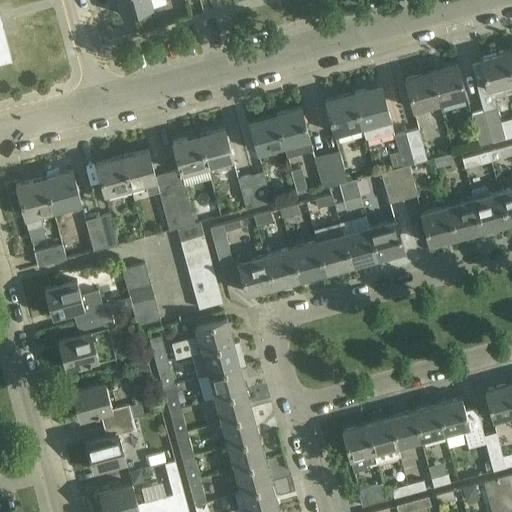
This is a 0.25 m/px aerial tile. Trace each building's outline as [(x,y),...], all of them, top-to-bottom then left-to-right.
[(160,0),(116,0),(121,16),(153,7),(162,5),(160,0)] [(0,62),(12,60),(0,15),(0,62)] [(511,91),(511,69),(507,51),(480,58),(489,89),(490,88),(492,97),(511,91)] [(466,95),(458,64),(431,71),(440,102),(466,95)] [(440,102),(431,71),(406,78),(414,109),(440,102)] [(394,129),(382,85),(353,93),(363,126),(366,137),(394,129)] [(363,126),(353,93),(325,100),(335,134),(363,126)] [(314,149),(302,107),(276,114),(285,145),(288,156),(314,149)] [(506,138),(511,136),(511,122),(503,125),(498,107),(485,111),(493,142),(506,138)] [(493,142),(485,111),(471,114),(480,145),(493,142)] [(285,145),(276,114),(250,121),(258,152),(285,145)] [(234,159),(225,129),(225,128),(199,135),(207,166),(234,159)] [(428,160),(420,128),(407,131),(415,163),(428,160)] [(415,163),(407,131),(394,135),(403,166),(409,165),(415,163)] [(207,166),(199,135),(173,142),(181,170),(181,173),(182,173),(207,166)] [(511,155),(511,145),(498,149),(501,158),(511,155)] [(156,177),(148,150),(148,149),(122,156),(131,187),(146,183),(149,195),(159,192),(160,192),(156,177)] [(348,181),(340,150),(328,154),(336,184),(340,183),(348,181)] [(336,184),(328,154),(315,157),(323,188),(330,186),(336,184)] [(454,163),(451,154),(434,158),(437,167),(454,163)] [(483,163),(481,154),(464,159),(466,168),(483,163)] [(131,187),(122,156),(97,163),(105,195),(131,187)] [(417,196),(409,165),(403,166),(396,168),(405,199),(417,196)] [(405,199),(396,168),(381,173),(390,203),(405,199)] [(82,203),(72,169),(45,177),(54,210),(82,203)] [(196,224),(187,192),(182,173),(181,173),(181,170),(168,174),(175,196),(184,227),(196,224)] [(273,202),(265,171),(252,175),(261,206),(273,202)] [(184,227),(175,196),(168,174),(156,177),(160,192),(159,192),(169,231),(178,229),(184,227)] [(261,206),(252,175),(239,179),(248,209),(261,206)] [(54,210),(45,177),(16,185),(29,229),(40,226),(37,215),(54,210)] [(361,196),(357,179),(348,181),(340,183),(345,200),(361,196)] [(508,222),(500,191),(486,195),(483,187),(472,190),(474,198),(482,229),(508,222)] [(511,221),(511,187),(500,191),(508,222),(511,221)] [(319,208),(335,203),(333,194),(317,199),(319,208)] [(482,229),(474,198),(447,205),(456,236),(482,229)] [(300,212),(298,203),(281,208),(284,218),(300,212)] [(456,236),(447,205),(421,212),(430,243),(456,236)] [(274,219),(272,210),(255,215),(258,224),(274,219)] [(120,244),(111,214),(99,217),(108,248),(120,244)] [(108,248),(99,217),(86,221),(95,251),(108,248)] [(239,219),(224,224),(211,227),(220,262),(233,259),(226,231),(241,227),(239,219)] [(404,250),(396,219),(369,226),(378,257),(404,250)] [(206,236),(202,222),(196,224),(184,227),(178,229),(182,243),(206,236)] [(378,257),(369,226),(343,233),(351,264),(378,257)] [(351,264),(343,233),(318,240),(326,271),(351,264)] [(209,248),(206,236),(182,243),(185,256),(209,248)] [(326,271),(318,240),(292,247),(301,278),(326,271)] [(66,259),(63,244),(34,252),(38,266),(66,259)] [(301,278),(292,247),(266,254),(274,285),(301,278)] [(213,261),(209,248),(185,256),(188,268),(213,261)] [(274,285),(266,254),(239,262),(247,293),(274,285)] [(216,275),(213,261),(188,268),(192,282),(216,275)] [(146,262),(123,268),(126,280),(149,274),(146,262)] [(152,285),(149,274),(126,280),(129,291),(152,285)] [(220,289),(216,275),(192,282),(196,295),(220,289)] [(44,288),(52,317),(73,311),(76,322),(105,314),(98,290),(81,294),(77,279),(44,288)] [(155,296),(152,285),(129,291),(133,303),(155,296)] [(223,301),(220,289),(196,295),(199,308),(223,301)] [(158,307),(155,296),(133,303),(136,314),(158,307)] [(161,318),(158,307),(136,314),(138,325),(161,318)] [(112,312),(105,314),(76,322),(79,333),(58,338),(66,367),(97,358),(98,360),(116,355),(108,326),(115,324),(112,312)] [(228,318),(197,327),(200,337),(174,344),(178,357),(203,350),(235,342),(228,318)] [(168,359),(162,337),(151,340),(157,363),(168,359)] [(239,340),(235,342),(203,350),(210,374),(241,365),(239,356),(243,354),(239,340)] [(175,384),(168,359),(157,363),(163,387),(175,384)] [(247,389),(241,365),(210,374),(216,397),(247,389)] [(73,391),(80,418),(101,413),(104,425),(134,417),(130,403),(112,408),(105,382),(73,391)] [(511,415),(511,394),(509,383),(485,390),(493,420),(511,415)] [(181,407),(175,384),(163,387),(170,410),(181,407)] [(254,413),(247,389),(216,397),(222,421),(254,413)] [(485,435),(477,405),(465,408),(462,397),(437,404),(445,434),(462,430),(464,434),(465,433),(469,448),(486,444),(487,443),(485,435)] [(445,434),(437,404),(413,410),(421,441),(445,434)] [(188,431),(181,407),(170,410),(176,435),(188,431)] [(421,441),(413,410),(390,416),(398,447),(421,441)] [(260,436),(254,413),(222,421),(229,444),(260,436)] [(400,455),(398,447),(390,416),(366,423),(376,461),(400,455)] [(137,429),(134,417),(104,425),(107,436),(86,442),(94,470),(127,461),(119,433),(137,429)] [(376,461),(366,423),(343,429),(354,471),(370,467),(369,463),(376,461)] [(194,454),(188,431),(176,435),(183,458),(194,454)] [(511,453),(503,456),(496,432),(485,435),(487,443),(486,444),(493,471),(511,465),(511,453)] [(192,441),(196,455),(212,450),(208,436),(192,441)] [(267,460),(260,436),(229,444),(235,468),(267,460)] [(200,478),(194,454),(183,458),(189,481),(200,478)] [(184,511),(189,511),(175,460),(165,462),(173,494),(138,503),(133,483),(100,492),(105,511),(184,511)] [(273,483),(267,460),(235,468),(241,492),(273,483)] [(449,473),(432,478),(435,487),(451,482),(449,473)] [(508,511),(511,511),(511,489),(508,475),(496,479),(505,511),(508,511)] [(207,501),(201,479),(200,478),(189,481),(195,504),(207,501)] [(425,479),(408,484),(411,493),(427,488),(425,479)] [(505,511),(496,479),(484,482),(491,511),(505,511)] [(386,499),(381,482),(358,488),(363,506),(386,499)] [(259,511),(279,507),(273,483),(241,492),(236,493),(239,507),(228,510),(228,511),(259,511)] [(394,497),(411,493),(408,484),(392,488),(394,497)] [(456,498),(453,489),(437,494),(439,503),(456,498)] [(461,511),(485,511),(482,493),(459,497),(461,511)] [(432,505),(429,496),(413,501),(415,510),(432,505)] [(209,511),(207,501),(195,504),(197,511),(209,511)] [(398,511),(406,511),(415,510),(413,501),(396,505),(398,511)]
